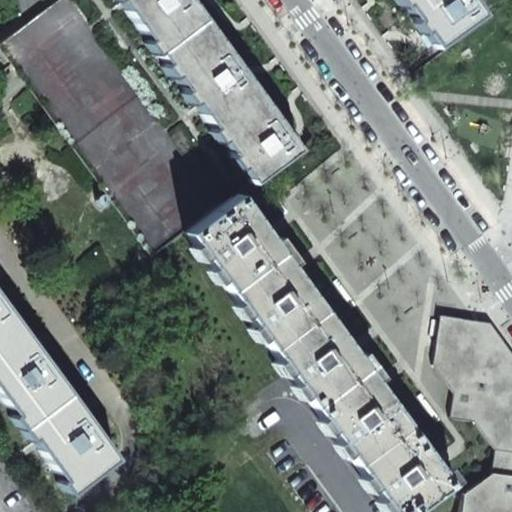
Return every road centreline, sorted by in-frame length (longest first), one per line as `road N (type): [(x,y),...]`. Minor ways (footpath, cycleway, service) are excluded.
road 1 (residential): [(511,299),(292,0)]
road 2 (residential): [(281,405),(361,511)]
